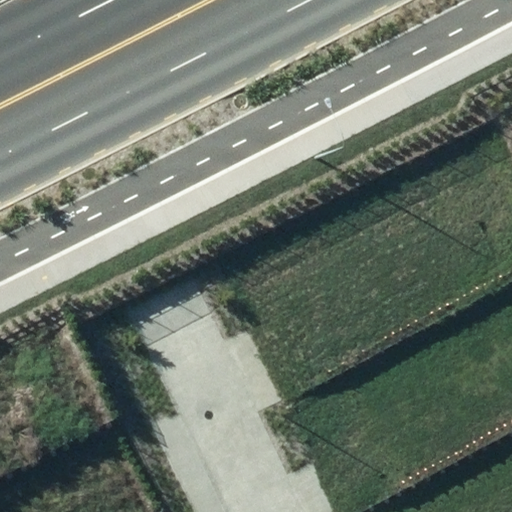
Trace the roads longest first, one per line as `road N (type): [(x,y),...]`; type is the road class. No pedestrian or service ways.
road 1 (secondary): [(304,0),(0,155)]
road 2 (residential): [(247,511),(185,400)]
road 3 (secondary): [(0,54),(110,0)]
